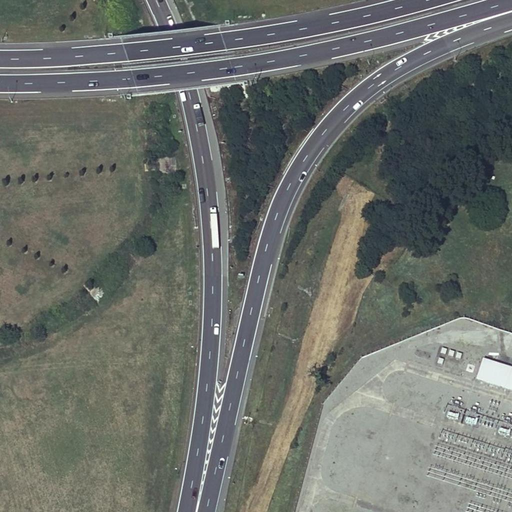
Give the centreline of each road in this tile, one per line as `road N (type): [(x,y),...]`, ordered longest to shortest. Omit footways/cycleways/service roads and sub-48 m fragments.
road 1 (motorway): [(203,511),(275,215),(311,144),(392,67),(511,20)]
road 2 (motorway): [(187,511),(213,267),(195,117),(154,0)]
road 3 (motorway): [(0,82),(206,73),(511,0)]
road 4 (motorway): [(425,0),(197,46),(0,58)]
